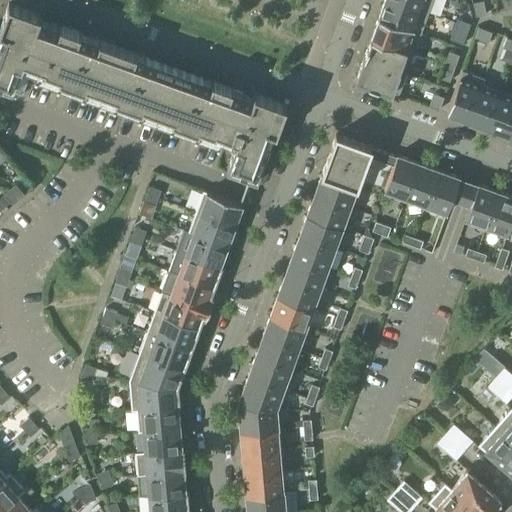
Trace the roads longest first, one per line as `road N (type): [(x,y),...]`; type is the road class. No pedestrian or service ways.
road 1 (residential): [(312,97),(219,368),(211,405),(220,511)]
road 2 (residential): [(48,0),(312,97)]
road 3 (residential): [(312,97),(511,165)]
